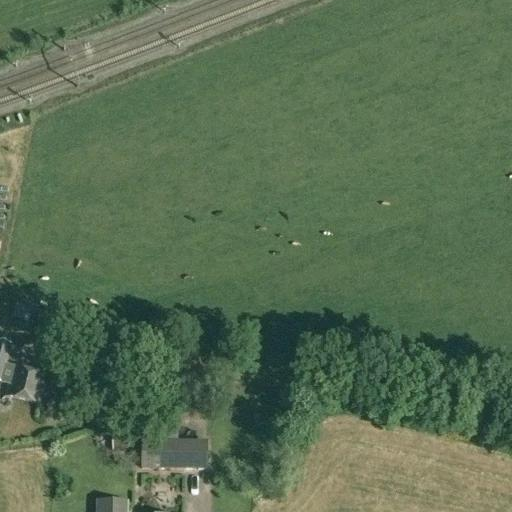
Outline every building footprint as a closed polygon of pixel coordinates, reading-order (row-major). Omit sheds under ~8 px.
[(0,210),(11,208),(9,199),(0,200),(0,210)] [(46,376),(13,368),(14,367),(7,365),(13,345),(0,341),(0,383),(9,386),(6,397),(39,405),(46,376)] [(183,379),(143,389),(146,399),(149,413),(151,413),(151,414),(189,405),(186,390),(183,379)] [(97,425),(139,416),(135,401),(126,403),(125,399),(93,406),(97,425)] [(207,444),(178,444),(179,427),(144,427),(144,444),(143,444),(143,470),(207,470),(207,444)]
